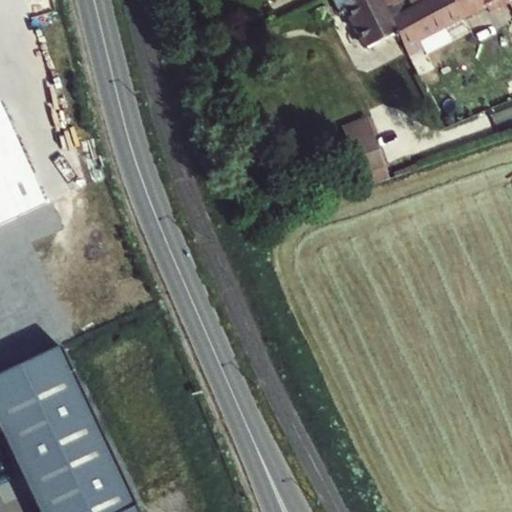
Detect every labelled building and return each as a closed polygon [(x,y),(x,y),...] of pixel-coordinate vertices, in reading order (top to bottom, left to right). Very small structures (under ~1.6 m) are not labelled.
[(334,0),(342,15),(349,11),(368,48),(399,33),(389,13),(382,0),(334,0)] [(382,0),(389,13),(399,8),(402,6),(399,0),(382,0)] [(451,0),(434,0),(403,16),(399,8),(389,13),(399,33),(406,48),(422,40),(462,20),(451,0)] [(451,0),(462,20),(503,0),(451,0)] [(422,40),(406,48),(411,58),(427,50),(422,40)] [(0,232),(44,212),(0,118),(0,232)] [(378,138),(351,147),(361,174),(387,166),(378,138)] [(0,435),(2,434),(39,511),(129,511),(137,508),(60,348),(0,377),(0,435)]
